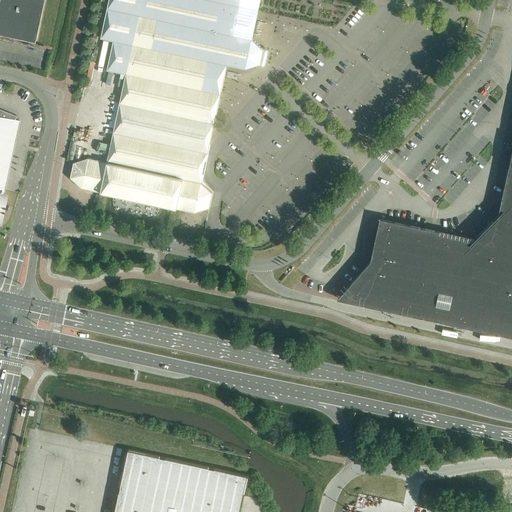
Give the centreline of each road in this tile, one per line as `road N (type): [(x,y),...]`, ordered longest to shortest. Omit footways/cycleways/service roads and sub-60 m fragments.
road 1 (secondary): [(511,417),(23,304)]
road 2 (unclassified): [(263,265),(311,240),(472,52),(489,0)]
road 3 (secondary): [(15,332),(309,394)]
road 4 (residential): [(511,344),(289,294),(271,284),(263,265)]
road 5 (unclassified): [(263,265),(31,219)]
road 6 (secondary): [(309,394),(511,437)]
road 7 (unclassified): [(358,468),(420,476),(511,466)]
road 8 (unclassified): [(44,162),(52,124),(47,100),(29,81),(0,73)]
